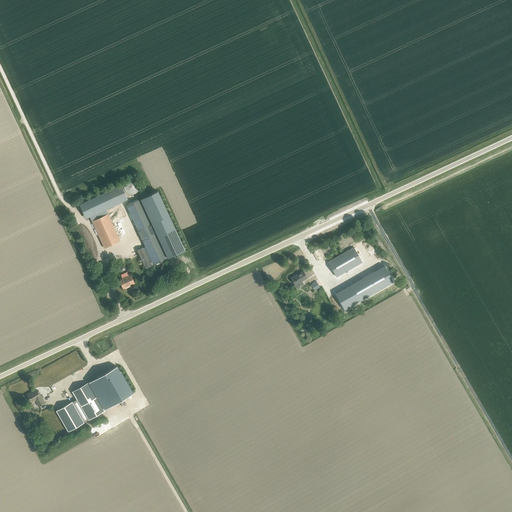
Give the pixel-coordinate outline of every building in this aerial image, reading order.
[(131,195),(132,195),(133,195),(134,194),(135,194),(136,193),(137,192),(138,191),(138,190),(139,190),(139,189),(139,188),(139,187),(139,186),(139,185),(138,184),(138,183),(137,182),(136,181),(135,181),(135,180),(134,180),(133,180),(132,180),(131,180),(130,180),(129,180),(128,180),(128,181),(127,181),(126,182),(125,183),(125,184),(125,185),(124,185),(124,186),(124,187),(124,188),(124,189),(125,190),(125,191),(126,192),(127,193),(128,194),(129,194),(130,194),(130,195),(131,195)] [(121,185),(79,204),(86,219),(128,199),(126,197),(121,186),(121,185)] [(158,192),(142,200),(170,260),(185,253),(158,192)] [(126,206),(153,265),(167,258),(140,199),(126,206)] [(92,222),(104,248),(120,241),(108,214),(92,222)] [(137,250),(145,269),(151,266),(142,248),(137,250)] [(328,262),(336,277),(362,262),(353,248),(328,262)] [(335,294),(344,310),(393,282),(384,265),(335,294)] [(291,278),(295,285),(294,285),(296,289),(304,284),(302,281),(307,278),(303,271),(291,278)] [(119,280),(123,289),(134,284),(130,275),(119,280)] [(316,283),(310,288),(312,292),(319,286),(316,283)] [(106,409),(131,394),(115,365),(89,381),(106,409)] [(73,392),(89,419),(104,410),(88,383),(73,392)] [(27,395),(31,403),(35,401),(39,407),(45,403),(40,394),(39,394),(36,389),(27,395)] [(57,411),(68,431),(83,422),(72,402),(57,411)]
